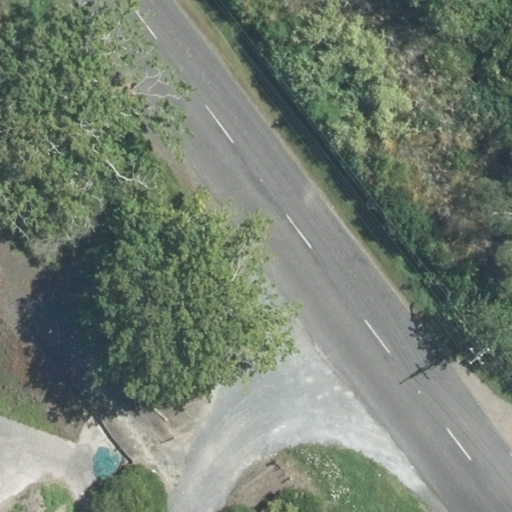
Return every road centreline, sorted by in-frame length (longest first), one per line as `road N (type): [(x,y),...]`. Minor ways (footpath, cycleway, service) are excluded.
road 1 (tertiary): [(124,0),(511,511)]
road 2 (unknown): [(268,190),(142,511)]
